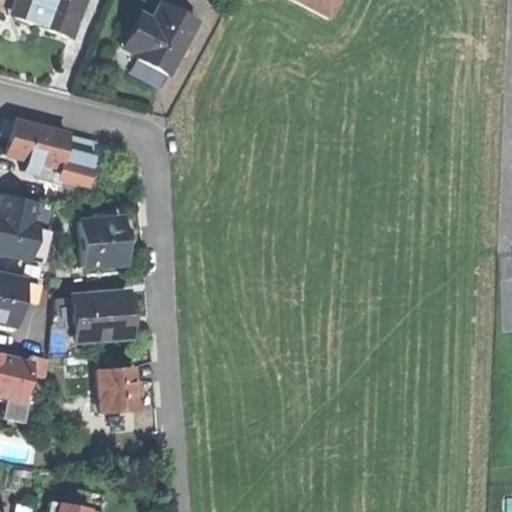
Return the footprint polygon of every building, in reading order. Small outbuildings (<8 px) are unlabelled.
[(47,26),(70,33),(81,0),(37,0),(31,20),(47,26)] [(146,60),(167,71),(177,51),(183,41),(195,17),(162,0),(156,0),(149,13),(130,52),(146,60)] [(293,0),(328,18),(338,0),(293,0)] [(117,45),(130,52),(149,13),(137,7),(117,45)] [(188,44),(183,41),(177,51),(183,54),(188,44)] [(0,127),(9,129),(12,113),(0,110),(0,127)] [(9,129),(5,146),(23,150),(49,156),(56,157),(58,149),(63,125),(12,113),(9,129)] [(89,131),(63,125),(58,149),(84,155),(89,131)] [(47,167),(49,156),(23,150),(21,161),(32,164),(47,167)] [(0,243),(26,249),(34,212),(36,200),(0,192),(0,243)] [(37,194),(36,200),(34,212),(54,216),(58,198),(37,194)] [(76,213),(80,258),(123,254),(121,232),(119,210),(76,213)] [(0,313),(11,316),(16,291),(20,272),(0,267),(0,313)] [(29,274),(20,272),(16,291),(25,293),(29,274)] [(69,289),(72,332),(128,328),(127,306),(125,285),(69,289)] [(72,337),(72,332),(69,289),(51,290),(47,338),(72,337)] [(0,320),(10,323),(11,316),(0,313),(0,320)] [(27,355),(0,349),(0,386),(20,390),(27,355)] [(95,363),(99,405),(134,402),(132,380),(130,360),(95,363)] [(23,391),(20,390),(0,386),(0,395),(21,400),(23,391)] [(32,484),(30,511),(38,511),(56,511),(59,486),(32,484)]
